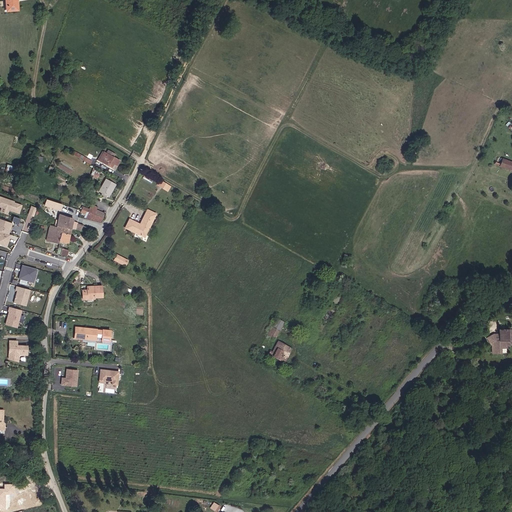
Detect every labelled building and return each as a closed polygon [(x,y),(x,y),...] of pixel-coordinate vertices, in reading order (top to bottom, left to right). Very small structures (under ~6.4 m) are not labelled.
[(4,0),(5,8),(17,8),(16,0),(4,0)] [(93,161),(75,151),(73,154),(90,164),(91,164),(93,161)] [(119,159),(106,151),(102,157),(105,159),(103,163),(110,167),(112,163),(116,165),(119,159)] [(511,161),(496,157),(493,166),(511,171),(511,161)] [(93,177),(100,181),(103,176),(96,172),(93,177)] [(117,183),(106,178),(100,191),(104,193),(102,195),(107,198),(109,195),(111,196),(117,183)] [(14,201),(1,197),(0,199),(0,206),(3,207),(1,212),(8,214),(9,212),(8,211),(9,209),(20,213),(22,206),(14,203),(15,202),(14,201)] [(63,204),(47,200),(46,205),(61,210),(63,204)] [(100,207),(95,204),(88,218),(97,222),(99,223),(104,212),(98,209),(100,207)] [(130,219),(125,229),(141,236),(143,236),(145,235),(148,234),(156,214),(147,210),(140,223),(130,219)] [(71,226),(73,219),(64,218),(58,216),(57,223),(56,227),(50,226),(47,240),(59,243),(61,232),(69,234),(71,226)] [(0,230),(10,234),(14,223),(0,218),(0,230)] [(0,243),(8,247),(12,235),(10,234),(0,230),(0,243)] [(71,235),(62,233),(61,242),(69,243),(71,235)] [(61,255),(67,256),(69,250),(62,248),(61,255)] [(124,265),(127,260),(121,256),(116,254),(113,258),(118,261),(124,265)] [(35,282),(38,269),(24,265),(20,279),(35,282)] [(87,298),(90,298),(94,299),(94,296),(103,297),(104,286),(95,285),(88,285),(88,290),(81,289),(81,295),(81,297),(87,298)] [(27,306),(32,290),(18,286),(17,290),(19,291),(16,303),(27,306)] [(19,327),(23,310),(11,307),(10,311),(11,311),(7,324),(19,327)] [(270,332),(276,336),(283,325),(278,321),(270,332)] [(111,335),(109,334),(110,330),(102,329),(102,330),(96,329),(75,326),(74,337),(82,338),(82,336),(82,340),(110,344),(111,335)] [(500,352),(500,347),(506,347),(508,346),(510,345),(511,344),(511,328),(499,329),(500,334),(496,334),(493,335),(489,337),(487,338),(493,344),(493,348),(494,352),(500,352)] [(273,352),(270,350),(267,354),(284,364),(293,349),(279,341),(273,352)] [(27,355),(27,346),(17,345),(10,345),(9,359),(19,361),(19,354),(27,355)] [(79,370),(66,369),(65,378),(62,377),(61,385),(77,387),(79,370)] [(119,372),(100,370),(99,382),(106,383),(106,381),(112,382),(112,385),(117,386),(119,372)] [(0,510),(6,510),(7,494),(15,495),(15,484),(4,484),(4,489),(0,488),(0,510)]
